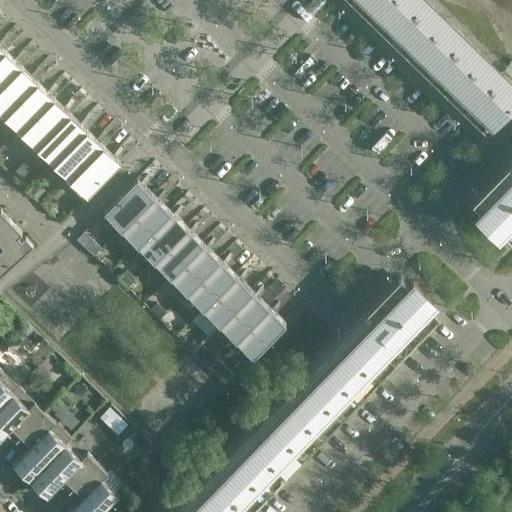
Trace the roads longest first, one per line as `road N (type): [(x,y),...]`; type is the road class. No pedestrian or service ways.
road 1 (residential): [(17,0),(339,308),(420,224)]
road 2 (residential): [(420,224),(467,176),(292,0)]
road 3 (residential): [(299,511),(499,299)]
road 4 (secondary): [(419,511),(511,413)]
